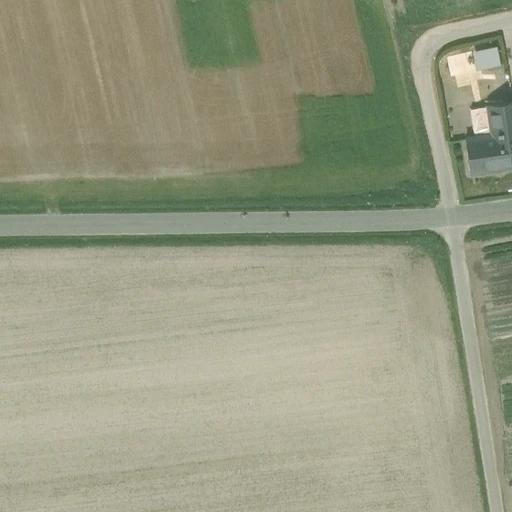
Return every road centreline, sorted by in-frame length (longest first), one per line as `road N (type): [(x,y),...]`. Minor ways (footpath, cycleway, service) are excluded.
road 1 (track): [(511,26),(418,50),(497,511)]
road 2 (unclassified): [(511,213),(452,222),(0,227)]
